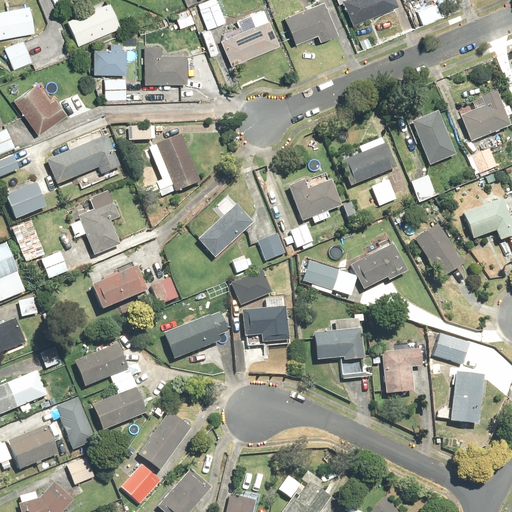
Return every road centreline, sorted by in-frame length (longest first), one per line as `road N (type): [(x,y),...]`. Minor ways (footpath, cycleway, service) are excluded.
road 1 (residential): [(254,408),(318,416),(491,498)]
road 2 (residential): [(277,117),(511,19)]
